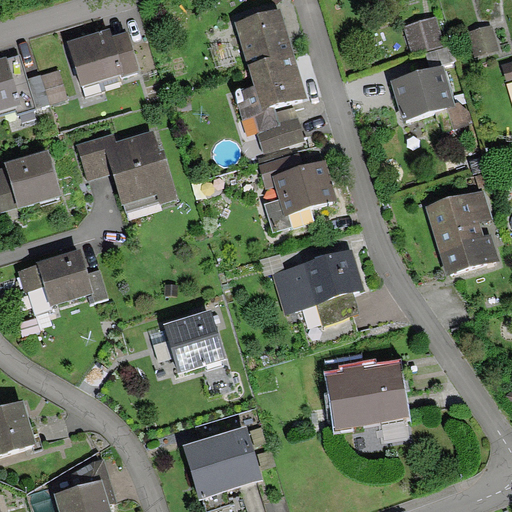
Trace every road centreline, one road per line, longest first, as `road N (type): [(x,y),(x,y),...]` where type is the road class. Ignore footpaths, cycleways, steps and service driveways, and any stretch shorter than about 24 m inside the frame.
road 1 (residential): [(511,451),(379,248),(307,0)]
road 2 (residential): [(0,349),(126,441),(157,511)]
road 3 (residential): [(121,0),(0,38)]
